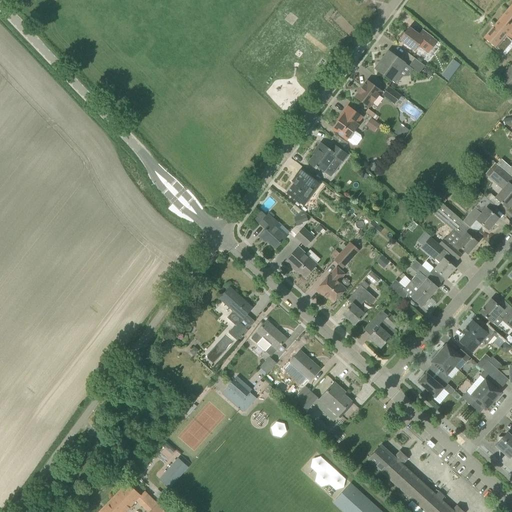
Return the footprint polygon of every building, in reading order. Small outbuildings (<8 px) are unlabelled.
[(511,4),(484,38),(503,53),(511,42),(511,41),(511,4)] [(400,39),(411,48),(415,51),(419,46),(429,53),(438,41),(434,37),(423,29),(419,34),(410,28),(406,33),(402,33),(399,36),(401,38),(400,39)] [(405,64),(388,51),(375,69),(396,84),(401,77),(400,70),(405,64)] [(419,74),(425,66),(415,59),(409,67),(419,74)] [(453,60),(441,76),(449,81),(457,70),(461,65),(453,60)] [(511,64),(495,84),(508,95),(511,90),(511,64)] [(425,68),(420,75),(426,79),(431,72),(425,68)] [(382,91),(367,80),(354,97),(369,108),(382,91)] [(395,104),(401,96),(388,87),(382,95),(395,104)] [(362,117),(347,106),(342,114),(343,115),(332,130),(347,141),(348,140),(350,140),(354,134),(354,132),(358,125),(357,125),(362,117)] [(368,109),(365,113),(376,121),(379,117),(368,109)] [(374,132),(380,125),(370,119),(365,126),(374,132)] [(334,145),(330,150),(320,143),(316,149),(318,151),(308,164),(316,170),(318,167),(324,172),(336,158),(342,163),(348,156),(334,145)] [(470,155),(466,160),(470,164),(475,158),(471,154),(470,155)] [(485,175),(496,183),(504,190),(496,199),(507,208),(511,202),(511,186),(510,185),(511,183),(511,177),(509,175),(495,163),(485,175)] [(303,206),(320,184),(300,170),(296,176),(298,178),(287,193),(303,206)] [(442,190),(436,196),(442,201),(447,195),(442,190)] [(482,215),(469,228),(476,234),(483,226),(488,230),(498,218),(492,213),(497,208),(484,197),(478,204),(474,208),(482,215)] [(433,199),(428,205),(436,212),(441,206),(433,199)] [(403,210),(407,205),(402,200),(397,206),(403,210)] [(442,205),(441,206),(436,212),(434,214),(452,230),(444,240),(454,248),(458,252),(461,248),(468,254),(477,243),(472,239),(476,234),(469,228),(460,221),(442,205)] [(255,220),(259,224),(265,230),(259,237),(265,242),(266,241),(275,249),(285,237),(274,227),(277,223),(268,214),(267,216),(262,212),(255,220)] [(300,216),(293,218),(296,227),(303,225),(302,223),(308,221),(306,216),(301,217),(300,216)] [(366,216),(363,220),(368,225),(372,221),(366,216)] [(378,225),(373,221),(367,228),(372,232),(378,225)] [(319,233),(324,229),(320,225),(315,229),(319,233)] [(305,246),(313,238),(304,229),(296,237),(305,246)] [(421,249),(439,264),(434,269),(445,279),(455,268),(445,259),(449,255),(429,238),(423,246),(421,249)] [(444,240),(443,239),(439,244),(449,254),(454,248),(444,240)] [(346,248),(344,250),(340,255),(335,260),(343,268),(359,251),(350,243),(346,248)] [(316,265),(298,248),(286,262),(294,269),(295,268),(305,277),(316,265)] [(384,268),(389,262),(382,255),(376,262),(384,268)] [(411,280),(430,297),(437,288),(426,278),(430,273),(429,272),(423,267),(416,261),(410,268),(417,273),(411,280)] [(333,303),(346,289),(338,282),(344,275),(337,268),(330,275),(316,290),(324,297),(325,295),(333,303)] [(422,306),(430,297),(411,280),(404,288),(395,280),(389,287),(406,301),(410,296),(422,306)] [(364,282),(361,286),(365,290),(369,286),(364,282)] [(358,309),(364,301),(370,306),(376,300),(365,290),(361,286),(360,285),(346,300),(351,304),(343,314),(355,325),(364,314),(358,309)] [(247,331),(245,330),(238,323),(252,308),(230,288),(220,299),(233,310),(227,317),(237,326),(229,334),(238,342),(247,331)] [(507,313),(498,305),(491,300),(480,312),(492,323),(498,315),(504,320),(511,327),(511,326),(511,309),(507,313)] [(381,319),(384,321),(379,327),(379,326),(369,338),(381,348),(390,338),(397,331),(394,328),(398,324),(389,315),(387,317),(385,315),(381,319)] [(266,321),(256,332),(251,338),(257,344),(258,346),(263,350),(265,351),(271,356),(287,339),(266,321)] [(483,322),(479,327),(472,321),(462,332),(466,335),(460,342),(472,352),(478,346),(479,347),(481,347),(483,347),(484,345),(481,342),(490,334),(492,336),(495,333),(483,322)] [(442,347),(437,353),(454,367),(461,359),(466,363),(470,358),(460,349),(456,354),(446,345),(444,348),(442,347)] [(195,347),(190,352),(194,356),(199,351),(195,347)] [(289,363),(309,382),(320,370),(300,351),(289,363)] [(440,378),(447,384),(451,379),(446,375),(454,367),(437,353),(433,358),(434,359),(431,362),(441,371),(437,376),(440,378)] [(477,364),(481,368),(488,361),(483,357),(477,364)] [(270,359),(261,369),(267,374),(276,364),(270,359)] [(481,368),(484,371),(494,380),(501,373),(488,361),(481,368)] [(490,384),(494,380),(484,371),(480,376),(485,380),(478,388),(494,403),(499,397),(497,396),(500,393),(490,384)] [(450,387),(447,384),(440,378),(436,383),(426,374),(425,376),(423,375),(419,380),(420,381),(419,383),(425,389),(424,391),(433,399),(443,389),(446,391),(450,387)] [(237,377),(222,394),(242,412),(245,412),(257,399),(250,393),(252,390),(237,377)] [(335,383),(319,401),(337,417),(345,409),(351,401),(341,392),(343,390),(335,383)] [(293,401),(299,406),(311,392),(305,387),(293,401)] [(446,391),(451,396),(455,391),(450,387),(446,391)] [(489,408),(494,403),(478,388),(471,396),(466,392),(461,397),(471,406),(475,401),(485,410),(488,407),(489,408)] [(311,393),(297,409),(306,417),(309,413),(306,411),(318,398),(311,393)] [(288,431),(278,420),(269,428),(279,439),(288,431)] [(503,437),(500,437),(499,437),(498,437),(498,442),(495,446),(499,450),(499,451),(500,451),(505,455),(500,461),(500,460),(499,460),(499,461),(511,472),(511,456),(511,435),(508,432),(503,437)] [(368,460),(381,472),(425,511),(462,511),(457,506),(453,511),(441,500),(444,497),(439,492),(436,496),(402,465),(407,459),(400,452),(394,458),(381,446),(368,460)] [(336,491),(347,479),(318,455),(308,466),(318,475),(313,481),(322,488),(327,483),(336,491)] [(159,479),(170,488),(188,468),(178,458),(159,479)] [(145,491),(141,495),(128,483),(99,511),(125,511),(136,501),(146,511),(149,511),(158,504),(145,491)] [(381,511),(374,504),(351,484),(333,503),(342,511),(381,511)]
